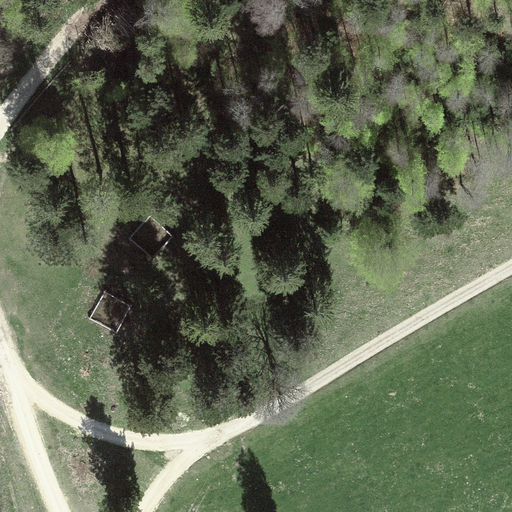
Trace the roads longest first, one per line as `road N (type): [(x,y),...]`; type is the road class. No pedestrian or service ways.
road 1 (track): [(144,511),(201,445),(511,269)]
road 2 (track): [(6,368),(114,437),(201,445)]
road 3 (track): [(64,511),(0,349)]
road 4 (track): [(100,0),(61,37),(0,120)]
